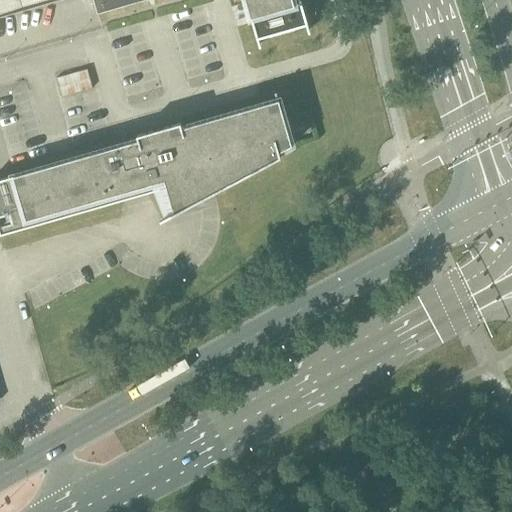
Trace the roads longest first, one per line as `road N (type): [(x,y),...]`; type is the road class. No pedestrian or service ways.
road 1 (primary): [(500,203),(50,447)]
road 2 (primary): [(92,511),(466,307)]
road 3 (primary): [(433,0),(500,203)]
road 4 (unclassified): [(50,447),(0,322)]
road 5 (unknown): [(0,270),(123,231)]
